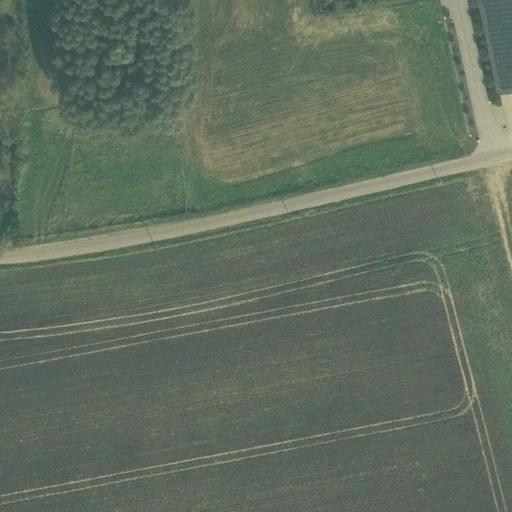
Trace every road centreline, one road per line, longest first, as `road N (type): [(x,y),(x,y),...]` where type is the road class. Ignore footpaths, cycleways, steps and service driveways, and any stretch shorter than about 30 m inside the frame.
road 1 (unclassified): [(511,155),(195,225),(0,257)]
road 2 (track): [(476,163),(511,299)]
